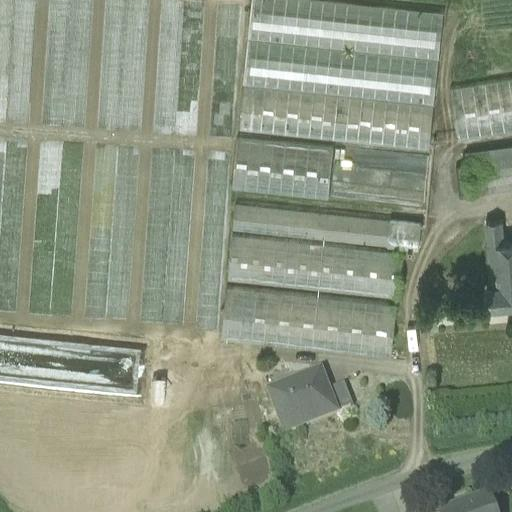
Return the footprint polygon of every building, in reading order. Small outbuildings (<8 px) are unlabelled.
[(443,11),(342,0),(254,0),(241,126),(429,146),(443,11)] [(511,74),(450,83),(457,137),(511,128),(511,74)] [(428,154),(238,134),(232,187),(423,207),(428,154)] [(511,152),(465,158),(469,191),(511,186),(511,152)] [(406,220),(237,202),(235,230),(395,245),(394,247),(398,247),(398,245),(403,246),(406,220)] [(511,240),(503,241),(502,219),(486,220),(492,286),(511,284),(511,240)] [(422,222),(406,220),(403,246),(409,246),(409,248),(414,249),(414,247),(419,247),(422,222)] [(402,252),(234,236),(230,282),(397,298),(402,252)] [(511,284),(492,286),(486,286),(487,305),(511,303),(511,284)] [(397,303),(229,288),(224,339),(392,355),(397,303)] [(321,373),(272,392),(286,426),(312,415),(315,421),(336,413),(321,373)] [(344,384),(333,388),(342,411),(353,406),(344,384)] [(494,511),(490,496),(442,511),(494,511)]
